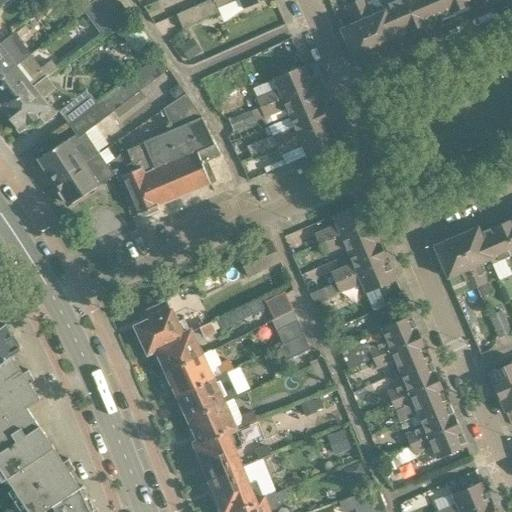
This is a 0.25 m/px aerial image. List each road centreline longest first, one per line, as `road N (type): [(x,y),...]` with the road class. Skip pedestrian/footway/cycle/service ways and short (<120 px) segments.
road 1 (secondary): [(137,511),(44,288),(0,216)]
road 2 (residential): [(103,288),(377,167)]
road 3 (residential): [(511,483),(406,232)]
road 4 (residential): [(348,95),(511,24)]
